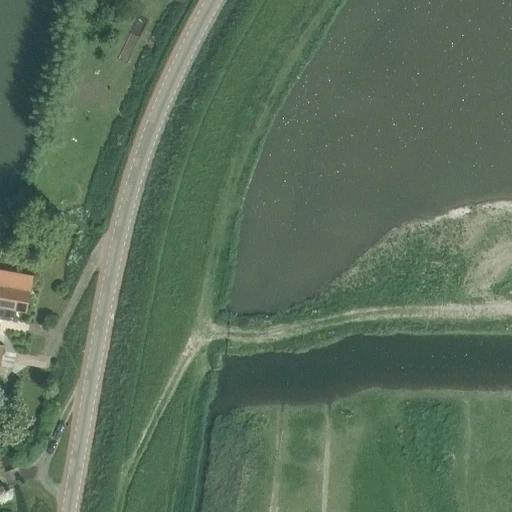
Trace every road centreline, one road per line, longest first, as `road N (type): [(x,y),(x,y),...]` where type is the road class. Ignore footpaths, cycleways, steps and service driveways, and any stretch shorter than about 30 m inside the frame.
road 1 (tertiary): [(70,511),(125,214),(191,37),(213,0)]
road 2 (track): [(359,315),(199,348),(158,414),(123,511)]
